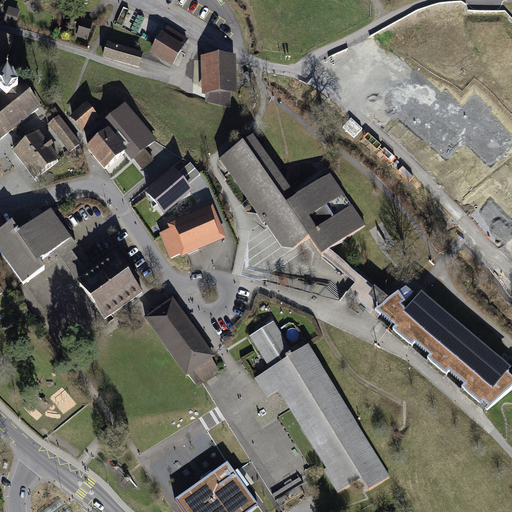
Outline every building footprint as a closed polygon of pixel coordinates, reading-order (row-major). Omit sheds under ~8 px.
[(5,21),(15,24),(17,18),(7,15),(5,21)] [(92,23),(84,21),(80,35),(87,38),(92,23)] [(182,50),(187,42),(167,29),(153,52),(172,64),(181,49),(182,50)] [(12,39),(0,35),(0,56),(6,58),(12,39)] [(142,55),(107,45),(104,57),(139,67),(142,55)] [(231,93),(230,59),(207,59),(208,101),(230,107),(231,93)] [(0,99),(0,140),(39,109),(20,86),(17,89),(9,79),(0,86),(0,91),(4,96),(0,99)] [(73,119),(81,129),(95,117),(87,107),(73,119)] [(154,141),(125,108),(88,139),(89,150),(105,170),(125,153),(126,155),(129,153),(134,159),(154,141)] [(80,145),(59,119),(49,126),(70,152),(80,145)] [(47,146),(39,135),(15,153),(35,180),(59,162),(49,149),(52,146),(50,143),(47,146)] [(365,226),(330,176),(295,200),(261,151),(253,138),(220,161),(264,224),(265,223),(274,216),(287,234),(285,245),(296,247),(309,238),(322,257),(322,256),(329,251),(365,226)] [(174,173),(148,194),(164,213),(190,192),(174,173)] [(12,224),(0,232),(0,252),(23,285),(45,270),(39,262),(55,251),(65,244),(71,252),(77,246),(64,228),(63,229),(51,211),(19,234),(12,224)] [(287,234),(274,216),(265,223),(282,247),(293,249),(296,247),(285,245),(287,234)] [(216,235),(209,217),(162,237),(171,258),(198,247),(196,244),(216,235)] [(55,251),(80,285),(82,283),(90,277),(86,271),(85,272),(71,252),(65,244),(55,251)] [(329,251),(322,256),(355,284),(346,294),(376,319),(379,315),(375,311),(382,306),(378,302),(383,296),(329,251)] [(511,290),(511,285),(488,259),(484,263),(511,291),(511,290)] [(82,283),(80,285),(81,287),(82,287),(105,319),(142,292),(131,277),(131,275),(128,270),(123,270),(122,271),(114,260),(90,277),(82,283)] [(508,372),(420,298),(407,314),(401,307),(405,305),(413,295),(406,289),(389,301),(383,296),(378,302),(382,306),(375,311),(379,315),(380,315),(395,327),(393,330),(412,347),(415,344),(430,356),(428,359),(447,375),(449,372),(464,385),(462,388),(481,404),(484,401),(488,406),(485,409),(487,410),(511,389),(511,380),(506,374),(508,372)] [(172,301),(146,320),(187,376),(193,372),(201,382),(218,370),(211,358),(213,357),(172,301)] [(186,309),(182,312),(207,348),(211,345),(186,309)] [(272,369),(255,379),(256,381),(282,365),(291,379),(278,388),(280,391),(292,409),(294,408),(305,425),(302,427),(328,468),(325,469),(339,492),(356,482),(354,479),(360,476),(369,490),(388,478),(353,422),(352,422),(306,348),(292,357),(271,324),(252,336),(272,369)] [(282,365),(256,381),(267,399),(280,391),(278,388),(291,379),(282,365)] [(168,441),(175,451),(187,442),(180,432),(168,441)] [(158,447),(146,456),(167,486),(180,477),(158,447)] [(303,484),(299,478),(272,495),(279,507),(303,493),(299,487),(303,484)] [(206,511),(248,511),(253,509),(237,488),(206,511)] [(52,511),(62,505),(59,500),(42,511),(52,511)]
